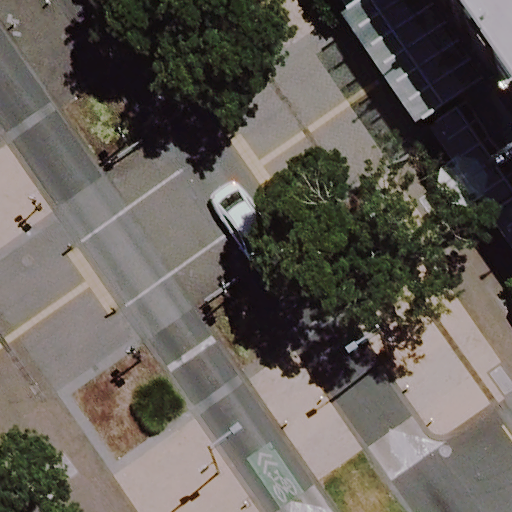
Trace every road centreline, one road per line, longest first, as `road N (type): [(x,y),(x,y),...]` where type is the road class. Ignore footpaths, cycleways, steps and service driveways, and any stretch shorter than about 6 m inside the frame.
road 1 (tertiary): [(92,0),(450,511)]
road 2 (tertiary): [(300,511),(0,73)]
